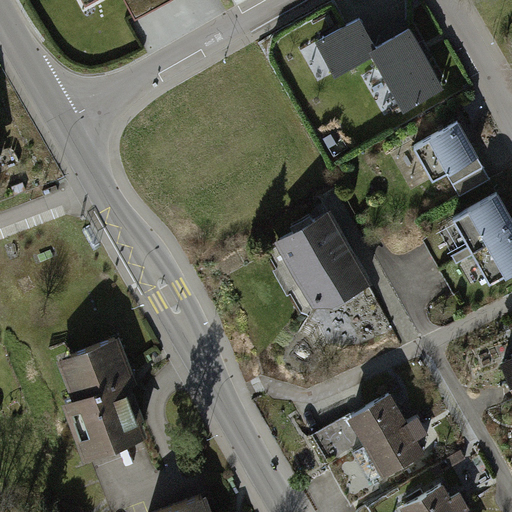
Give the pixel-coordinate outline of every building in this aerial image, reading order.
[(137,0),(143,10),(161,0),(137,0)] [(360,18),(320,40),(337,71),(374,50),(405,104),(443,83),(407,18),(371,38),(360,18)] [(462,195),(498,175),(461,109),(412,136),(433,172),(445,165),(462,195)] [(453,206),(473,241),(511,218),(511,197),(501,179),(453,206)] [(330,199),(272,230),(314,306),(372,274),(330,199)] [(511,265),(511,218),(473,241),(493,276),(511,265)] [(91,224),(83,229),(94,248),(102,244),(91,224)] [(114,321),(56,345),(97,446),(155,422),(114,321)] [(366,441),(368,444),(407,423),(390,393),(313,435),(328,462),(366,441)] [(418,416),(407,423),(368,444),(385,474),(424,452),(416,437),(427,431),(418,416)] [(403,498),(411,511),(442,511),(465,498),(447,470),(403,498)] [(218,511),(201,475),(143,503),(147,511),(218,511)] [(473,511),(465,498),(442,511),(473,511)]
